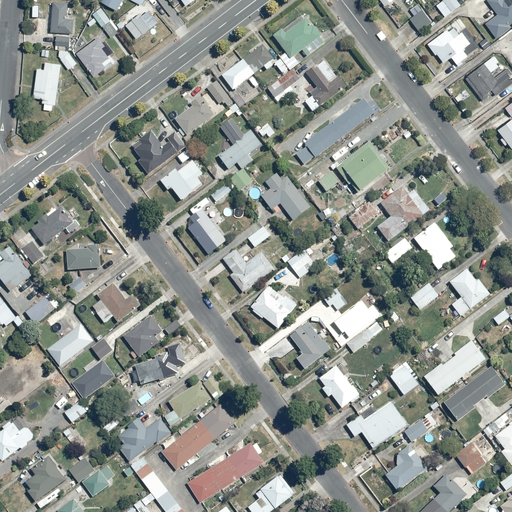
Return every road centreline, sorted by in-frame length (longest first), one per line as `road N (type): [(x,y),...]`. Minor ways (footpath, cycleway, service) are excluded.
road 1 (residential): [(350,511),(73,138)]
road 2 (residential): [(341,0),(511,224)]
road 3 (tertiary): [(256,0),(73,138)]
